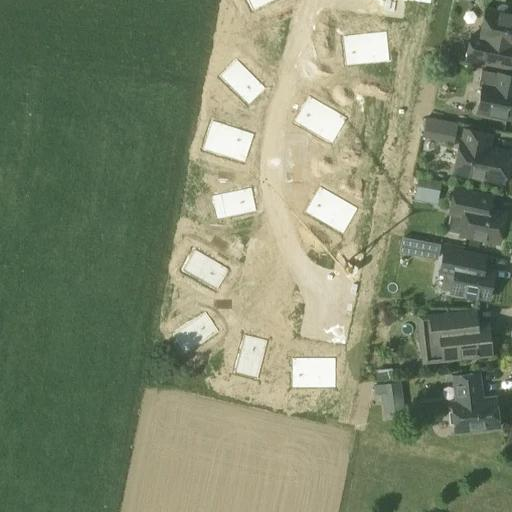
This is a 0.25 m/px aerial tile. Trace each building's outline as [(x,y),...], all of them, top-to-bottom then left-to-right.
[(511,8),(502,6),(498,9),(497,13),(486,10),(480,38),(471,36),(466,60),(511,69),(511,8)] [(389,34),(343,42),(348,74),(395,66),(389,34)] [(248,73),(215,45),(198,64),(231,93),(248,73)] [(482,87),(477,113),(511,120),(511,91),(510,92),(511,84),(511,77),(481,71),(478,87),(482,87)] [(339,160),(353,130),(311,110),(296,139),(339,160)] [(239,124),(193,113),(185,144),(231,155),(239,124)] [(453,144),(457,123),(433,119),(433,120),(425,119),(422,135),(430,137),(429,139),(453,144)] [(488,149),(491,136),(465,131),(462,144),(460,143),(454,173),(504,184),(509,153),(488,149)] [(441,183),(418,179),(414,200),(436,205),(441,183)] [(240,182),(207,191),(214,216),(247,207),(240,182)] [(499,244),(505,215),(489,211),(491,198),(454,190),(449,216),(463,218),(459,236),(499,244)] [(372,227),(329,207),(315,236),(358,257),(372,227)] [(402,254),(440,256),(441,239),(403,238),(402,254)] [(441,289),(451,291),(451,293),(488,301),(493,273),(483,271),(485,258),(444,250),(439,275),(444,276),(441,289)] [(222,272),(183,253),(172,276),(211,295),(222,272)] [(440,331),(443,361),(491,356),(487,324),(459,327),(458,313),(430,317),(432,332),(440,331)] [(216,340),(200,319),(173,340),(189,361),(216,340)] [(269,346),(244,341),(236,384),(262,388),(269,346)] [(329,351),(281,354),(284,387),(331,383),(329,351)] [(454,434),(499,429),(495,399),(481,401),(478,375),(453,378),(456,404),(451,404),(454,434)] [(374,395),(382,394),(384,407),(403,405),(400,382),(373,385),(374,395)]
